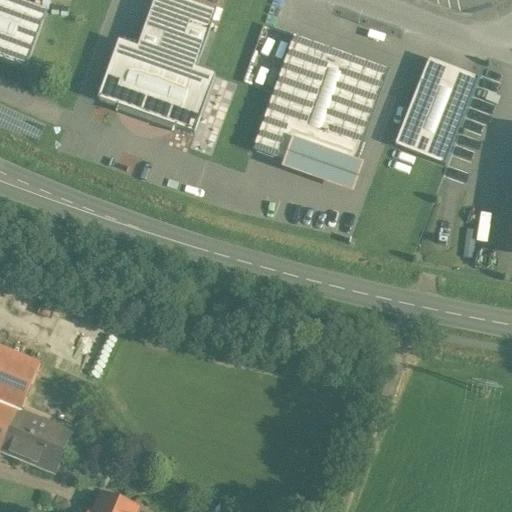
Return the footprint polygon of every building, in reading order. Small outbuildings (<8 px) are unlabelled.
[(9,0),(0,0),(0,63),(25,72),(46,14),(9,1),(9,0)] [(217,17),(168,0),(155,0),(137,51),(118,44),(97,101),(194,137),(216,77),(197,70),(217,17)] [(334,53),(293,38),(251,153),(283,165),(292,139),(355,162),(388,73),(334,53)] [(394,148),(444,168),(479,80),(429,60),(413,104),(394,148)] [(364,165),(292,139),(283,165),(281,170),(353,196),(364,165)] [(40,365),(0,348),(0,452),(17,412),(20,413),(40,365)] [(20,413),(17,412),(0,452),(0,455),(54,478),(72,434),(20,413)] [(134,511),(135,511),(101,498),(95,511),(134,511)]
